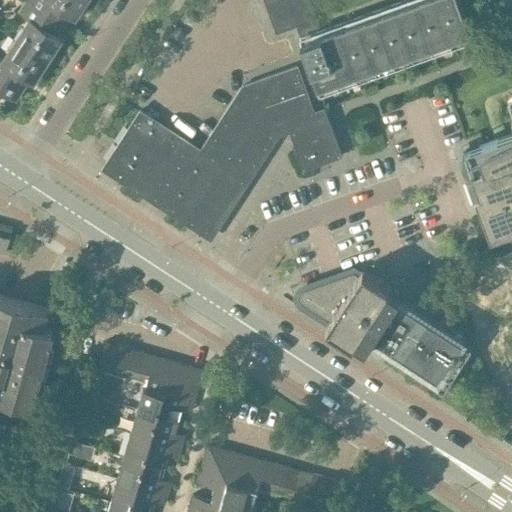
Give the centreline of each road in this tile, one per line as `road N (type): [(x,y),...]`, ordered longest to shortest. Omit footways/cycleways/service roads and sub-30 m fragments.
road 1 (residential): [(216,307),(276,229),(439,170)]
road 2 (residential): [(23,179),(132,0)]
road 3 (residential): [(201,421),(334,460),(372,409)]
road 4 (tertiary): [(216,307),(58,203)]
road 5 (tertiary): [(372,409),(216,307)]
road 6 (tertiary): [(511,497),(372,409)]
road 7 (residential): [(83,317),(188,347),(216,307)]
road 8 (residential): [(219,0),(224,32),(175,108)]
